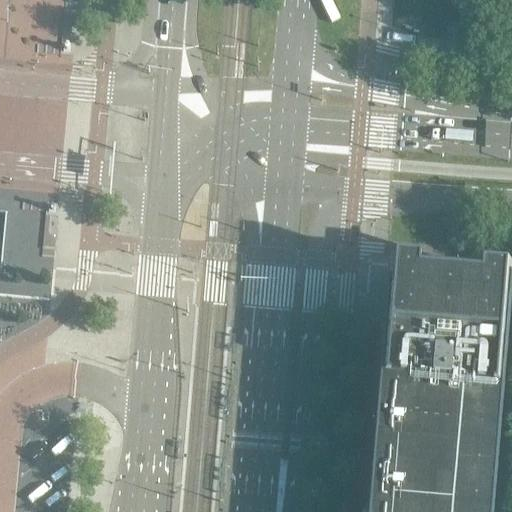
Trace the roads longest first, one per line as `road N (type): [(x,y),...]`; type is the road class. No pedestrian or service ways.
road 1 (secondary): [(282,511),(299,462),(319,246),(330,220),(359,193)]
road 2 (secondary): [(249,511),(283,183)]
road 3 (secondary): [(158,246),(140,511)]
road 4 (secondary): [(474,120),(438,102),(286,85)]
road 5 (secondary): [(474,120),(419,133),(287,121)]
road 6 (secondary): [(359,193),(511,202)]
road 7 (secondary): [(287,121),(235,128),(160,174)]
road 8 (secondary): [(160,174),(283,183)]
road 9 (secondary): [(286,85),(165,93)]
